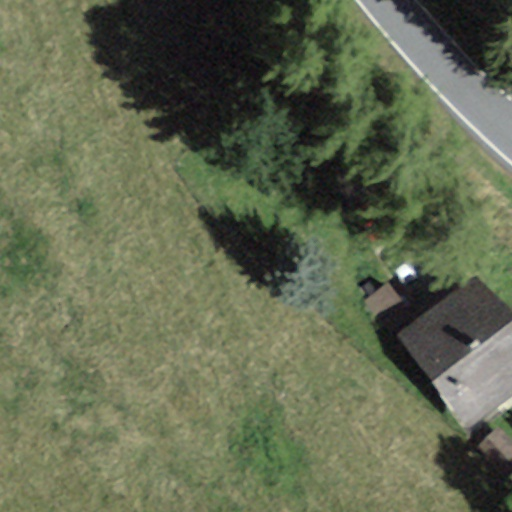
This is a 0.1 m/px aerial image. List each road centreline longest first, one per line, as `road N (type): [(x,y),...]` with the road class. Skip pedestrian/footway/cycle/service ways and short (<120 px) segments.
road 1 (track): [(259,0),(420,295)]
road 2 (tertiary): [(511,120),(389,0)]
